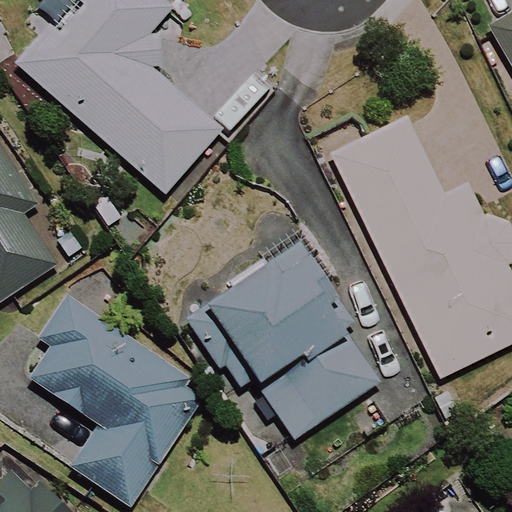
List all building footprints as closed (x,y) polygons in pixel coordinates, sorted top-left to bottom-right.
[(196,19),(174,0),(76,0),(86,8),(60,38),(50,29),(16,68),(164,197),(219,135),(148,74),(196,19)] [(511,21),(493,33),(511,67),(511,21)] [(446,199),(408,121),(331,158),(439,381),(511,345),(511,281),(503,262),(511,257),(511,228),(507,219),(486,229),(467,188),(446,199)] [(0,304),(58,264),(22,211),(36,202),(0,149),(0,304)] [(297,252),(209,310),(295,442),(383,384),(297,252)] [(133,511),(211,398),(69,301),(41,342),(52,350),(31,381),(99,428),(70,470),(131,511),(133,511)] [(20,478),(0,499),(0,511),(73,511),(40,481),(32,489),(20,478)]
